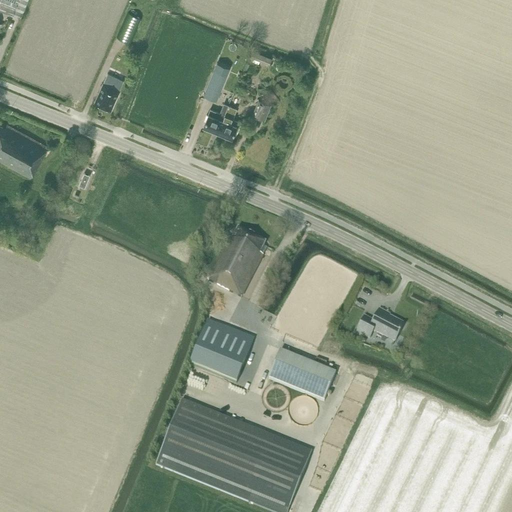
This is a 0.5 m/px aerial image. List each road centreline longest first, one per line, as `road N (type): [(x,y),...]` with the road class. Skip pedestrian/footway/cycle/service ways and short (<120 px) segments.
road 1 (secondary): [(511,325),(316,225),(0,94)]
road 2 (track): [(294,511),(317,440),(195,391)]
